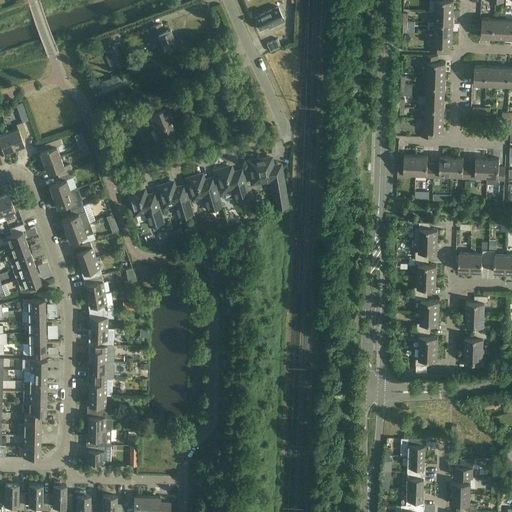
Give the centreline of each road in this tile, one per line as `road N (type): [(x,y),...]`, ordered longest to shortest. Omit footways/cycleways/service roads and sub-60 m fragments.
road 1 (residential): [(0,177),(22,175),(34,190),(65,282),(67,435),(60,457)]
road 2 (unclassified): [(132,176),(281,129),(283,118),(228,0)]
road 3 (residential): [(379,192),(362,392)]
road 4 (residential): [(380,392),(379,192)]
road 5 (residential): [(379,192),(386,0)]
road 6 (residential): [(183,483),(81,480),(60,457)]
road 7 (unclassified): [(380,392),(437,392),(511,377)]
road 8 (residential): [(369,511),(380,392)]
road 9 (residential): [(362,392),(367,511)]
